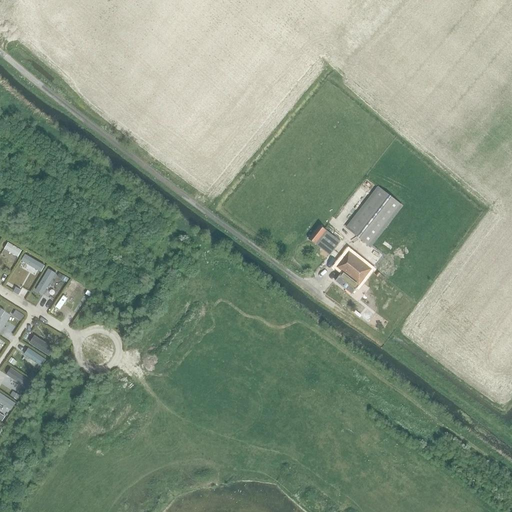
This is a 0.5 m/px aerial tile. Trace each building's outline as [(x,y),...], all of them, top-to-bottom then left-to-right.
[(370,247),(402,207),(378,188),(346,228),(370,247)] [(326,230),(315,244),(330,256),(344,237),(328,224),(324,229),(326,230)] [(326,230),(324,229),(320,225),(308,240),(315,245),(315,244),(326,230)] [(20,258),(24,250),(9,243),(5,251),(20,258)] [(358,286),(371,270),(349,252),(337,267),(343,271),(335,281),(352,294),(358,286)] [(21,262),(40,273),(44,266),(25,255),(21,262)] [(35,290),(43,295),(56,274),(49,269),(35,290)] [(372,306),(365,301),(360,307),(368,313),(372,306)] [(48,357),(53,349),(34,337),(29,345),(48,357)] [(28,348),(24,355),(41,367),(46,360),(28,348)] [(11,369),(6,376),(8,378),(26,390),(31,383),(13,371),(11,369)] [(0,393),(0,404),(10,411),(15,404),(0,393)]
